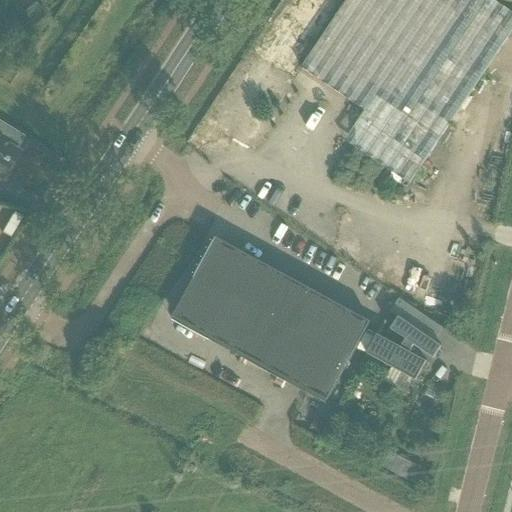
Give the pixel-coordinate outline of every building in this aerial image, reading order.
[(312,19),(301,29),(318,48),(329,38),(336,47),(353,32),(325,0),(319,0),(306,12),(312,19)] [(325,0),(353,32),(371,17),(363,8),(372,0),(325,0)] [(396,0),(394,11),(416,16),(419,0),(396,0)] [(419,0),(416,16),(438,20),(440,9),(455,12),(457,0),(419,0)] [(463,0),(461,14),(475,17),(473,28),(495,33),(502,0),(463,0)] [(511,0),(502,0),(495,33),(511,36),(511,0)] [(22,17),(33,30),(45,20),(34,7),(22,17)] [(271,27),(264,37),(271,41),(277,31),(271,27)] [(276,66),(257,82),(266,94),(259,100),(274,117),(309,87),(294,69),(286,77),(276,66)] [(309,87),(274,117),(287,132),(322,102),(309,87)] [(222,109),(216,120),(235,131),(249,106),(223,91),(216,105),(222,109)] [(322,102),(287,132),(302,149),(309,143),(319,154),(338,138),(329,127),(337,119),(322,102)] [(387,122),(360,160),(379,173),(405,135),(387,122)] [(0,173),(5,177),(15,161),(20,154),(15,151),(23,138),(0,123),(0,173)] [(249,123),(245,130),(255,137),(259,130),(249,123)] [(259,130),(255,137),(265,143),(269,137),(259,130)] [(405,135),(379,173),(396,185),(422,146),(405,135)] [(277,142),(272,148),(282,155),(287,149),(277,142)] [(422,146),(396,185),(415,197),(441,159),(422,146)] [(452,170),(447,192),(492,203),(497,181),(452,170)] [(432,173),(425,183),(431,187),(438,177),(432,173)] [(425,183),(418,193),(425,197),(431,187),(425,183)] [(447,192),(442,212),(487,223),(492,203),(447,192)] [(351,193),(347,199),(357,206),(361,199),(351,193)] [(361,199),(357,206),(367,213),(371,206),(361,199)] [(378,211),(373,218),(383,224),(388,218),(378,211)] [(412,211),(406,221),(412,226),(419,216),(412,211)] [(442,212),(442,213),(451,215),(447,234),(483,243),(487,223),(442,212)] [(406,221),(399,231),(406,236),(412,226),(406,221)] [(447,234),(442,254),(478,262),(483,243),(447,234)] [(370,323),(237,250),(219,241),(176,320),(327,402),(370,323)] [(442,254),(437,276),(473,284),(478,262),(442,254)] [(449,298),(437,300),(437,308),(450,307),(449,298)] [(426,363),(409,353),(414,346),(433,360),(442,347),(399,318),(391,330),(405,341),(400,348),(377,336),(367,355),(416,382),(426,363)] [(387,457),(382,468),(403,479),(409,468),(387,457)]
